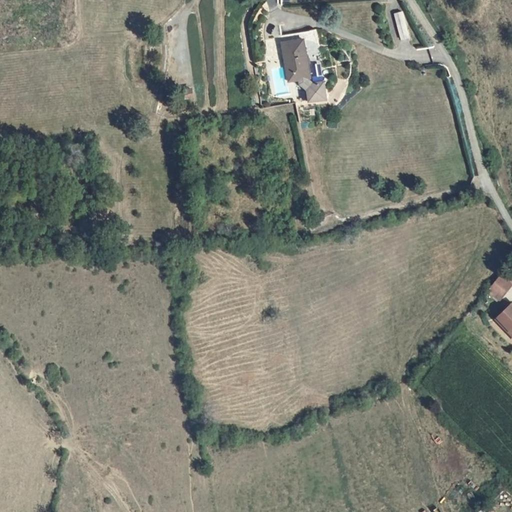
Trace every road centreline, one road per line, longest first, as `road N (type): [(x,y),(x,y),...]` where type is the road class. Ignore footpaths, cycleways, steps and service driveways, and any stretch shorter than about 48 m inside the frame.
road 1 (track): [(444,511),(428,450),(403,401),(401,362),(511,202)]
road 2 (unclassified): [(511,226),(479,170),(455,77),(409,0)]
